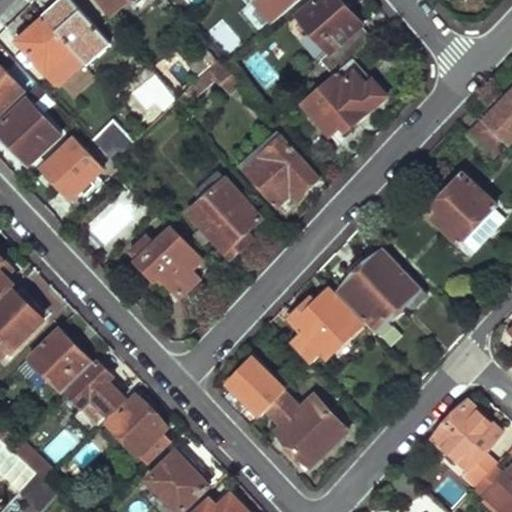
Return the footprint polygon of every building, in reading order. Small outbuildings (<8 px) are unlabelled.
[(73,0),(65,0),(46,18),(86,63),(88,64),(113,41),(73,0)] [(101,0),(116,16),(134,0),(101,0)] [(262,0),(269,7),(277,0),(284,0),(293,9),(303,0),(262,0)] [(337,0),(326,0),(302,21),(330,54),(322,61),(336,76),(348,66),(375,42),(337,0)] [(198,12),(190,3),(182,11),(189,19),(198,12)] [(46,18),(20,43),(49,74),(60,85),(86,63),(46,18)] [(241,41),(217,61),(219,63),(224,68),(248,48),(241,41)] [(200,79),(217,63),(206,50),(188,67),(200,79)] [(261,50),(246,59),(263,88),(278,79),(261,50)] [(224,68),(219,63),(202,79),(198,81),(185,95),(192,103),(218,80),(231,95),(240,87),(224,68)] [(0,65),(0,116),(25,93),(0,65)] [(336,76),(303,105),(335,143),(387,98),(374,83),(368,88),(348,66),(336,76)] [(177,102),(155,79),(147,86),(148,87),(140,95),(141,96),(132,105),(149,123),(167,106),(170,109),(177,102)] [(39,85),(29,95),(36,103),(46,93),(39,85)] [(489,111),(480,120),(484,123),(508,146),(510,148),(511,145),(511,95),(493,116),(489,111)] [(29,102),(0,129),(0,137),(29,167),(61,136),(29,102)] [(116,121),(94,142),(115,163),(136,143),(116,121)] [(484,123),(471,135),(496,158),(508,146),(484,123)] [(285,137),(247,173),(279,206),(292,194),(297,200),(322,178),(285,137)] [(75,142),(44,171),(71,200),(102,171),(75,142)] [(464,178),(429,215),(462,246),(496,209),(464,178)] [(204,228),(196,236),(206,247),(215,239),(232,258),(253,239),(248,234),(264,220),(229,179),(191,213),(204,228)] [(470,256),(506,219),(498,211),(463,249),(470,256)] [(150,239),(132,255),(157,281),(162,276),(181,294),(208,267),(173,232),(158,246),(150,239)] [(387,252),(339,295),(368,324),(371,327),(375,332),(410,300),(414,306),(420,306),(430,297),(387,252)] [(0,257),(0,303),(16,288),(13,284),(20,278),(0,257)] [(364,327),(329,291),(314,306),(311,302),(291,321),(303,334),(291,346),(311,368),(324,356),(329,361),(333,358),(350,340),(364,327)] [(17,295),(0,312),(0,353),(8,361),(49,319),(24,294),(20,298),(17,295)] [(350,340),(333,358),(340,365),(357,348),(354,344),(371,327),(368,324),(364,327),(350,340)] [(60,332),(32,360),(65,394),(94,365),(60,332)] [(100,362),(70,393),(84,407),(74,417),(94,437),(105,426),(104,425),(128,400),(112,384),(117,379),(100,362)] [(251,363),(229,387),(260,416),(266,410),(284,392),(251,363)] [(304,411),(285,392),(284,392),(266,410),(285,429),(279,434),(311,467),(348,431),(317,398),(304,411)] [(139,397),(110,425),(140,455),(169,427),(139,397)] [(468,401),(436,436),(472,469),(485,454),(504,434),(468,401)] [(22,443),(14,450),(25,461),(33,452),(22,443)] [(184,446),(149,480),(180,511),(181,511),(209,485),(197,473),(204,466),(184,446)] [(498,465),(485,454),(472,469),(466,474),(479,486),(498,465)] [(511,468),(502,480),(511,489),(511,468)] [(452,509),(467,493),(447,474),(432,490),(452,509)] [(43,511),(59,495),(40,477),(21,495),(39,511),(43,511)] [(209,502),(198,511),(249,511),(228,491),(213,506),(209,502)]
